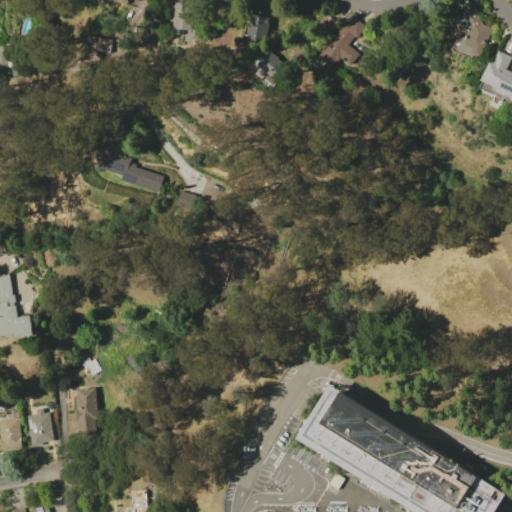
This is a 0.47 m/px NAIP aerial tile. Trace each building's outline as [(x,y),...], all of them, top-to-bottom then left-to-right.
[(177,2),(198,5),(194,32),(174,29),(177,2)] [(492,29),(477,59),(453,47),(459,33),(452,18),(476,5),(482,24),(492,29)] [(251,13),(269,17),(264,40),(247,37),(251,13)] [(338,24),(327,14),(317,25),(328,35),(338,24)] [(320,56),(354,17),(366,27),(357,37),(356,36),(349,44),(360,54),(350,65),(341,57),(333,67),(320,56)] [(87,35),(96,37),(96,41),(99,42),(100,37),(113,39),(111,54),(99,52),(98,56),(102,57),(101,64),(93,63),(91,71),(83,70),(82,78),(73,76),(69,69),(92,49),(86,41),(87,35)] [(0,45),(10,44),(14,68),(0,70),(0,45)] [(511,101),(494,92),(496,88),(480,80),(496,50),(511,58),(507,68),(511,70),(511,101)] [(288,66),(279,80),(258,66),(269,51),(279,58),(278,59),(288,66)] [(158,193),(121,180),(123,175),(101,168),(109,146),(122,150),(121,154),(132,158),(131,164),(164,175),(158,193)] [(0,276),(10,275),(13,295),(15,294),(17,302),(15,303),(15,305),(17,305),(19,317),(31,315),(34,336),(16,339),(15,334),(3,336),(3,335),(0,335),(0,276)] [(81,362),(89,358),(91,361),(94,359),(101,370),(92,376),(87,367),(84,368),(81,362)] [(330,385),(297,438),(416,511),(494,511),(496,510),(506,494),(330,385)] [(78,389),(95,388),(98,428),(78,429),(75,397),(78,396),(78,389)] [(27,416),(37,415),(36,409),(44,408),(45,414),(51,413),(54,441),(43,442),(44,445),(32,447),(27,416)] [(0,432),(0,419),(19,417),(24,455),(4,458),(0,432)] [(133,491),(147,490),(147,511),(132,511),(132,503),(133,503),(133,491)]
